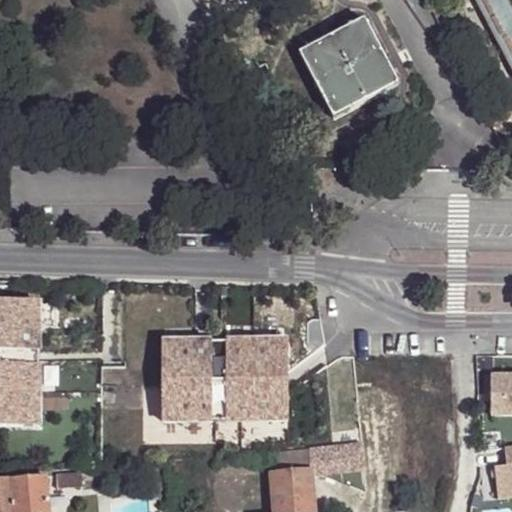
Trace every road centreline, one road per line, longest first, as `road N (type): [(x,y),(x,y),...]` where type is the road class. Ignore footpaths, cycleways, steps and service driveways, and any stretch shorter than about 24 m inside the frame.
road 1 (unclassified): [(0,257),(324,270)]
road 2 (unclassified): [(324,270),(414,323),(511,323)]
road 3 (unclassified): [(511,277),(324,270)]
